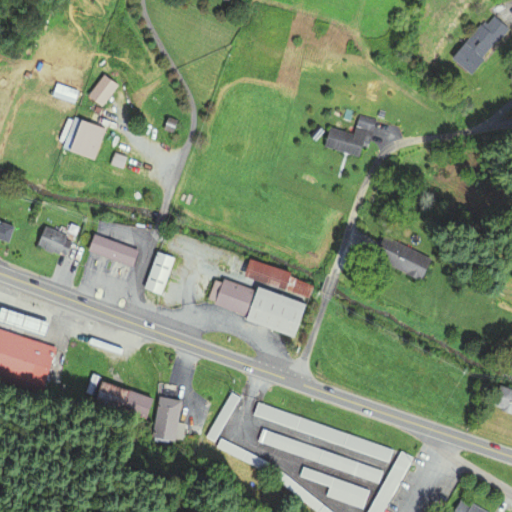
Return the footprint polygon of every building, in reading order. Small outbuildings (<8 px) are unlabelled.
[(447,58),(466,74),(480,59),(477,56),(493,38),(495,40),(507,27),(491,14),(481,26),(478,23),(447,58)] [(105,74),(89,95),(103,105),(119,84),(105,74)] [(330,126),(325,145),(360,155),(363,144),(367,145),(375,119),(359,114),(354,133),(330,126)] [(83,119),(72,149),(96,158),(107,128),(83,119)] [(0,223),(0,237),(9,241),(15,226),(4,222),(3,225),(0,223)] [(45,226),(38,244),(59,252),(66,234),(45,226)] [(96,234),(90,248),(134,264),(139,250),(96,234)] [(385,235),(375,255),(421,278),(431,258),(385,235)] [(158,252),(145,287),(161,293),(174,257),(158,252)] [(252,259),(246,275),(310,296),(314,285),(291,277),(293,273),(252,259)] [(224,280),(216,302),(249,314),(257,291),(224,280)] [(258,287),(257,291),(249,314),(247,319),(294,336),(305,304),(258,287)] [(4,307),(0,319),(47,335),(51,322),(4,307)] [(0,328),(0,377),(42,391),(56,346),(0,328)] [(105,381),(98,401),(148,417),(155,397),(105,381)] [(511,388),(502,385),(495,404),(511,409),(511,388)] [(232,392),(206,435),(215,440),(240,397),(232,392)] [(161,396),(154,437),(175,440),(182,400),(161,396)] [(258,401),(253,413),(388,460),(392,449),(258,401)] [(262,428),(258,440),(378,482),(382,470),(262,428)] [(220,438),(216,446),(264,470),(268,462),(220,438)] [(400,450),(366,511),(382,511),(412,457),(400,450)] [(334,511),(275,465),(268,473),(317,511),(334,511)] [(303,465),(300,475),(329,485),(326,494),(362,507),(369,489),(303,465)] [(453,511),(482,511),(461,499),(453,511)]
